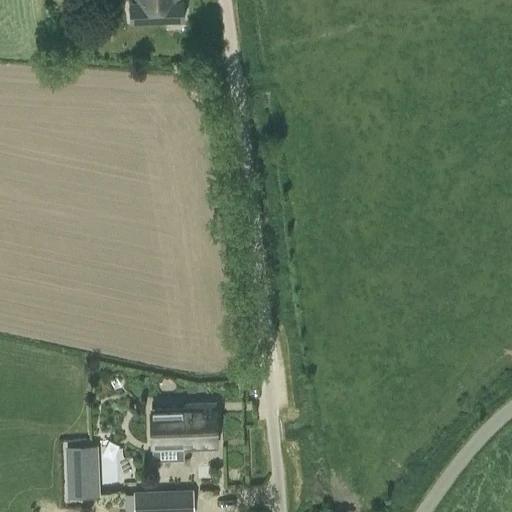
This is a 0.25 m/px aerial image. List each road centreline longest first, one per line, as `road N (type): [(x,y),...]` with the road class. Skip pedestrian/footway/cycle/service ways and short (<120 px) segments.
road 1 (unclassified): [(281,511),(229,0)]
road 2 (unclassified): [(420,511),(453,462),(511,405)]
